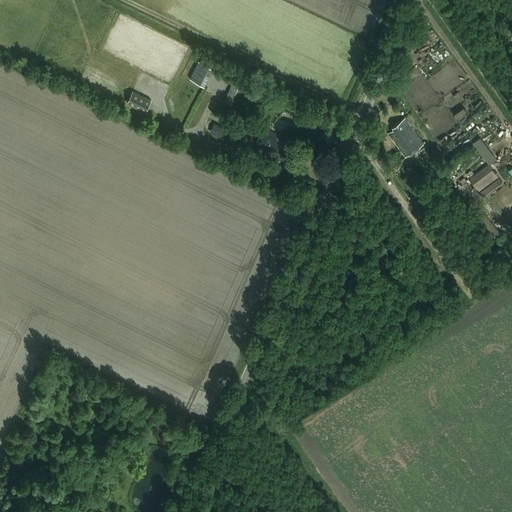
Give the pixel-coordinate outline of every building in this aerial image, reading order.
[(198,61),(190,79),(205,86),(213,69),(198,61)] [(233,82),(224,100),(235,106),(244,87),(233,82)] [(151,100),(133,91),(127,103),(145,112),(151,100)] [(230,108),(224,123),(229,125),(236,110),(230,108)] [(405,156),(422,144),(403,119),(392,127),(393,129),(388,132),(405,156)] [(210,133),(220,138),(225,128),(214,123),(210,133)] [(283,160),(289,146),(286,144),(288,140),(263,128),(255,147),(283,160)] [(473,142),(490,163),(498,156),(481,136),(473,142)] [(435,161),(444,154),(437,144),(427,151),(435,161)] [(473,157),(476,151),(471,148),(468,155),(473,157)] [(489,164),(469,179),(479,193),(499,178),(489,164)] [(404,182),(410,191),(417,186),(411,177),(404,182)]
